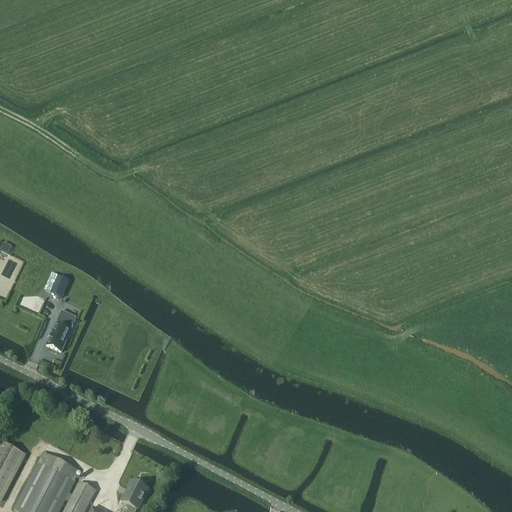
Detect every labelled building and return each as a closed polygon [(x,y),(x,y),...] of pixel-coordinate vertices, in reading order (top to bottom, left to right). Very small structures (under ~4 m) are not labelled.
[(7,256),(11,248),(4,245),(0,252),(7,256)] [(58,278),(51,295),(62,300),(69,283),(58,278)] [(61,313),(46,348),(61,354),(76,320),(61,313)] [(0,504),(25,457),(0,443),(0,504)] [(68,495),(79,473),(44,455),(14,511),(58,511),(64,501),(69,504),(64,511),(85,511),(95,493),(96,492),(79,484),(72,498),(68,495)] [(128,492),(129,492),(127,498),(125,497),(122,504),(129,508),(127,511),(135,511),(136,511),(137,511),(148,491),(132,483),(128,492)]
